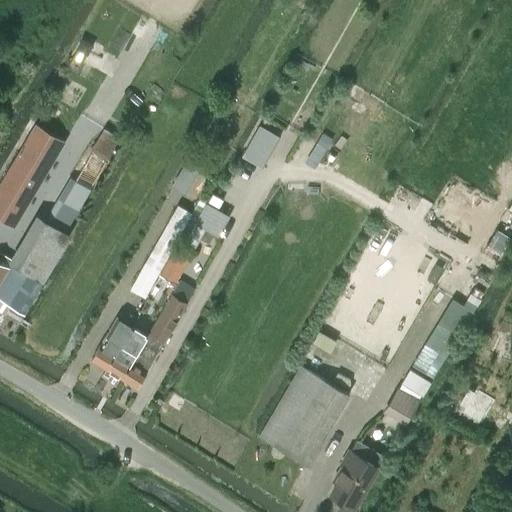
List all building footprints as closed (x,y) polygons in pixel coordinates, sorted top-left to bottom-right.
[(82,38),(72,56),(82,61),(92,43),(82,38)] [(265,165),(281,134),(260,123),(244,154),(265,165)] [(0,205),(20,217),(65,142),(35,124),(0,183),(0,205)] [(104,126),(55,201),(75,213),(123,139),(104,126)] [(320,139),(306,162),(314,167),(328,144),(320,139)] [(190,153),(174,183),(189,191),(205,161),(190,153)] [(212,194),(207,203),(217,208),(218,208),(223,200),(212,194)] [(205,228),(217,208),(207,203),(183,245),(192,250),(199,238),(205,228)] [(144,296),(158,271),(175,240),(179,234),(191,213),(178,205),(130,288),(144,296)] [(219,235),(230,215),(218,208),(217,208),(205,228),(214,233),(219,235)] [(209,243),(214,233),(205,228),(199,238),(209,243)] [(175,240),(158,271),(175,281),(192,250),(183,245),(175,240)] [(0,297),(23,312),(42,280),(12,263),(13,261),(0,252),(0,297)] [(181,277),(175,289),(191,298),(198,285),(181,277)] [(482,299),(485,293),(475,287),(472,292),(482,299)] [(172,292),(144,342),(143,341),(122,377),(137,386),(159,351),(189,302),(172,292)] [(453,298),(413,365),(434,378),(474,311),(453,298)] [(107,368),(128,332),(132,326),(116,316),(91,358),(107,368)] [(132,326),(128,332),(107,368),(104,373),(109,376),(112,371),(122,377),(143,341),(147,335),(132,326)] [(319,331),(313,342),(330,352),(336,341),(319,331)] [(308,462),(349,391),(301,364),(260,435),(308,462)] [(384,412),(405,424),(431,382),(410,369),(384,412)] [(342,466),(346,468),(330,494),(331,495),(331,498),(337,501),(340,500),(354,508),(378,466),(351,450),(342,466)]
